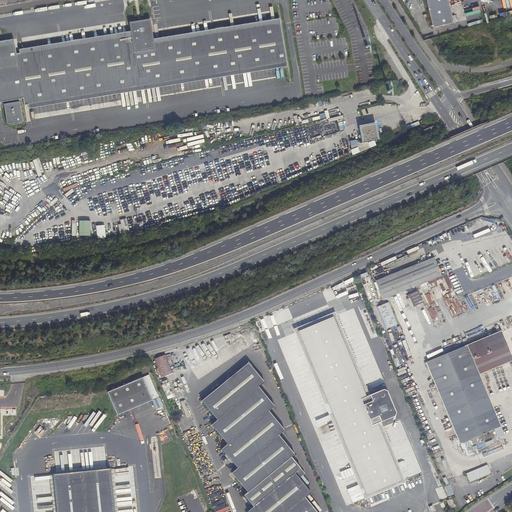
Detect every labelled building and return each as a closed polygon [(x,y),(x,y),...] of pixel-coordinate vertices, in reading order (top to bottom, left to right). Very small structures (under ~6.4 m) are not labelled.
[(454,23),(448,0),(426,0),(433,28),(454,23)] [(284,68),(276,19),(151,39),(147,20),(140,22),(126,24),(128,34),(14,53),(11,38),(0,40),(0,103),(19,100),(21,111),(284,68)] [(127,219),(119,220),(120,224),(118,224),(119,236),(129,235),(127,219)] [(88,236),(89,221),(77,221),(77,236),(88,236)] [(94,226),(96,239),(105,238),(103,225),(94,226)] [(377,282),(384,299),(402,291),(441,275),(435,258),(377,282)] [(405,295),(410,307),(422,302),(417,290),(405,295)] [(389,302),(377,306),(385,329),(397,325),(389,302)] [(333,315),(298,330),(366,494),(400,479),(377,423),(384,419),(383,416),(390,413),(392,414),(394,412),(385,392),(384,391),(374,395),(373,393),(366,396),(333,315)] [(500,445),(497,439),(494,430),(501,428),(480,375),(511,362),(511,355),(503,332),(427,362),(459,443),(470,439),(476,455),(500,445)] [(166,353),(153,358),(160,376),(173,371),(166,353)] [(202,406),(218,427),(259,393),(265,389),(248,368),(202,406)] [(147,375),(106,393),(116,415),(150,400),(154,409),(161,406),(147,375)] [(160,382),(162,389),(169,387),(166,380),(160,382)] [(228,451),(268,418),(275,413),(259,393),(218,427),(212,431),(228,451)] [(284,437),(268,418),(228,451),(221,456),(237,476),(279,442),(284,437)] [(504,436),(501,428),(494,430),(497,439),(504,436)] [(231,481),(247,500),(292,464),(294,462),(279,442),(237,476),(231,481)] [(242,504),(248,511),(253,511),(295,478),(300,474),(292,464),(247,500),(242,504)] [(488,465),(465,473),(469,482),(491,474),(488,465)] [(113,511),(109,469),(52,475),(55,511),(113,511)] [(305,481),(300,474),(295,478),(300,485),(305,481)] [(446,476),(441,478),(449,496),(453,495),(446,476)] [(310,498),(300,485),(295,478),(253,511),(310,511),(303,504),(310,498)] [(454,510),(450,501),(445,503),(449,511),(454,510)]
